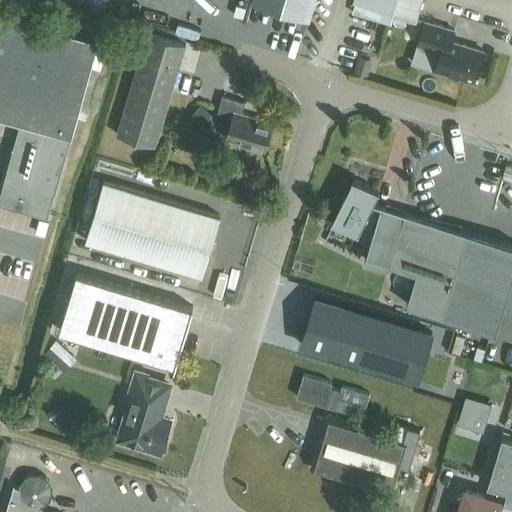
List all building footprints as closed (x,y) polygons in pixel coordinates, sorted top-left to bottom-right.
[(62,0),(118,15),(122,0),(62,0)] [(252,0),(252,1),(309,18),(314,0),(252,0)] [(416,17),(421,0),(357,0),(354,11),(392,23),(396,11),(416,17)] [(202,36),(208,17),(161,2),(155,21),(202,36)] [(0,117),(20,123),(0,194),(0,203),(48,217),(55,193),(71,137),(73,138),(100,40),(0,12),(0,117)] [(482,50),(451,41),(455,29),(425,20),(418,43),(441,50),(435,68),(437,68),(473,79),(474,80),(477,71),(479,71),(480,67),(478,67),(484,49),(482,49),(482,50)] [(155,145),(186,42),(148,31),(117,133),(155,145)] [(371,58),(359,55),(354,72),(366,76),(371,58)] [(265,149),(273,122),(242,112),(246,101),(223,94),(217,114),(232,119),(226,137),(265,149)] [(190,116),(201,127),(213,114),(201,104),(190,116)] [(511,180),(511,165),(506,163),(502,178),(511,180)] [(495,332),(511,273),(511,242),(373,202),(379,191),(352,177),(331,220),(343,225),(340,228),(365,241),(360,250),(366,253),(365,259),(388,267),(390,263),(416,272),(406,302),(495,332)] [(203,274),(220,215),(104,180),(86,239),(203,274)] [(175,364),(193,306),(77,271),(59,329),(175,364)] [(417,379),(432,332),(316,297),(302,343),(417,379)] [(371,413),(377,390),(306,371),(300,394),(371,413)] [(162,450),(171,419),(160,416),(169,383),(147,377),(148,375),(137,372),(127,407),(129,408),(120,437),(144,445),(144,448),(160,453),(161,450),(162,450)] [(484,431),(492,403),(466,395),(458,423),(484,431)] [(392,489),(407,440),(329,417),(315,466),(392,489)] [(466,489),(459,511),(511,511),(511,438),(502,435),(488,484),(485,495),(466,489)] [(52,495),(53,488),(51,481),(46,476),(40,473),(33,472),(26,475),(21,479),(19,486),(19,488),(13,486),(5,511),(57,511),(53,511),(47,511),(46,511),(43,505),(48,501),(52,495)]
